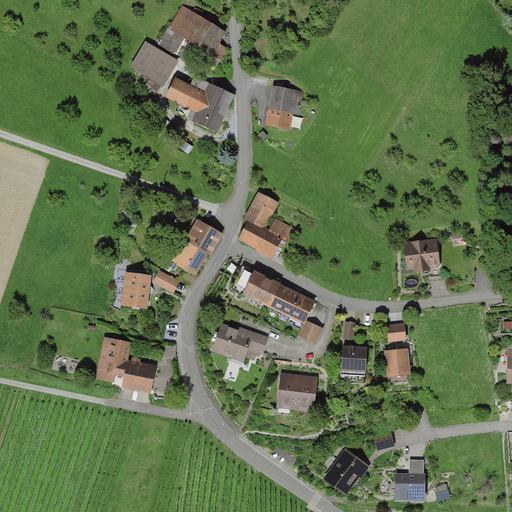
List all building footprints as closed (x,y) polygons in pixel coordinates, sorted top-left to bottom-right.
[(222,32),(184,9),(161,46),(189,63),(200,46),(204,48),(199,57),(216,67),(220,60),(223,62),(229,52),(225,50),(225,48),(216,42),(222,32)] [(173,63),(147,48),(135,68),(152,77),(144,88),(155,96),(163,84),(161,83),(173,63)] [(196,90),(176,81),(169,96),(194,108),(188,119),(216,132),(233,95),(201,80),(196,90)] [(278,88),(276,87),(269,125),(288,129),(292,113),(300,115),(304,93),(284,89),(285,83),(279,82),(278,88)] [(280,203),(258,192),(244,219),(248,221),(239,240),(271,257),(281,239),(287,242),(294,229),(274,219),(269,230),(267,229),(280,203)] [(221,233),(196,219),(171,262),(195,276),(221,233)] [(438,239),(403,242),(406,272),(414,271),(414,273),(430,271),(429,268),(440,267),(438,239)] [(314,301),(242,268),(232,290),(246,296),(247,294),(292,315),(288,323),(301,329),(314,301)] [(180,283),(159,272),(152,284),(174,295),(180,283)] [(151,276),(125,273),(121,307),(147,310),(151,276)] [(307,321),(305,325),(299,337),(317,345),(321,336),(325,329),(307,321)] [(236,329),(221,323),(211,350),(243,361),(244,356),(261,362),(270,338),(237,326),(236,329)] [(355,324),(344,323),(343,338),(353,339),(355,324)] [(404,324),(386,326),(388,343),(406,341),(404,324)] [(131,343),(103,338),(95,380),(122,385),(122,389),(151,394),(156,367),(128,362),(131,343)] [(368,348),(342,346),(341,370),(366,372),(368,348)] [(408,349),(384,351),(387,377),(410,375),(408,349)] [(318,377),(281,372),(276,406),(313,411),(318,377)] [(391,431),(374,435),(378,452),(395,448),(391,431)] [(368,467),(346,450),(324,480),(346,496),(368,467)] [(424,460),(409,460),(409,473),(423,474),(424,460)] [(425,475),(395,475),(395,501),(425,501),(425,475)] [(437,486),(440,497),(451,494),(448,483),(437,486)]
